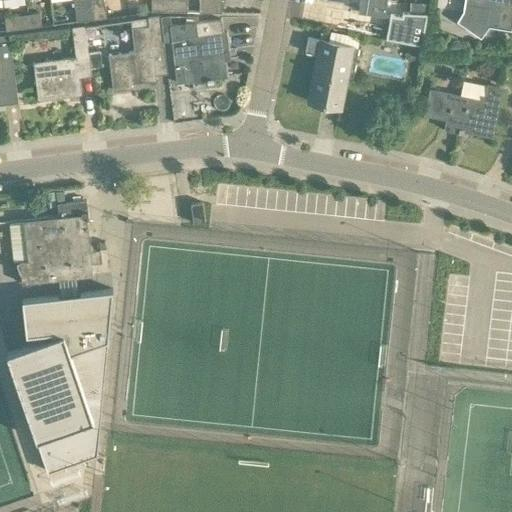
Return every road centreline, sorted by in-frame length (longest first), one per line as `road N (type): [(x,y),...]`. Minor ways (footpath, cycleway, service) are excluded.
road 1 (residential): [(251,150),(354,167),(511,212)]
road 2 (residential): [(0,170),(174,150),(251,150)]
road 3 (residential): [(251,150),(277,0)]
